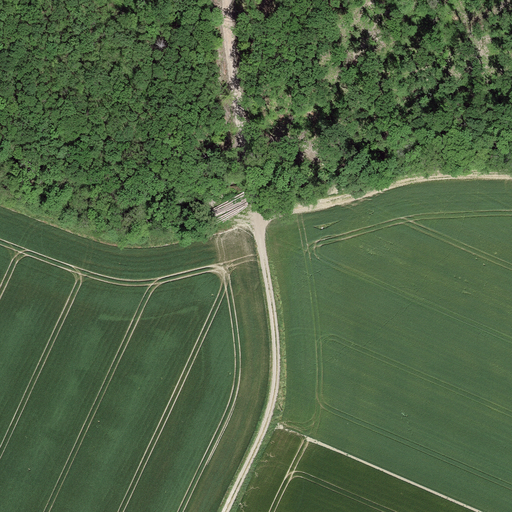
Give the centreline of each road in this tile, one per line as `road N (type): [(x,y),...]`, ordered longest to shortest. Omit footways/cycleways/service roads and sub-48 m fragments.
road 1 (track): [(225,511),(260,439),(277,376),(225,0)]
road 2 (track): [(259,219),(405,177),(511,174)]
